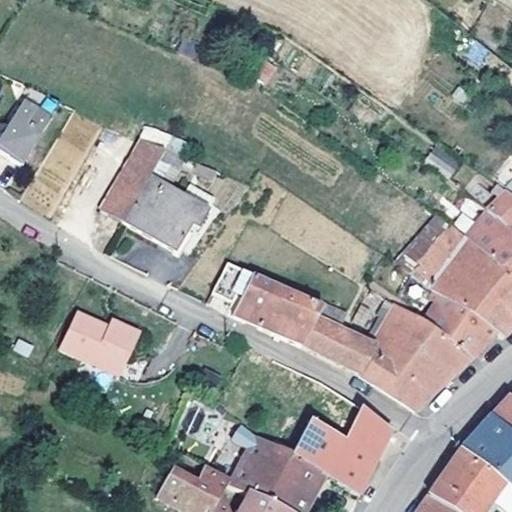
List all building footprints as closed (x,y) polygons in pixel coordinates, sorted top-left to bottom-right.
[(511,64),(455,21),(447,37),(511,85),(511,64)] [(56,111),(27,94),(0,137),(0,153),(21,166),(56,111)] [(52,219),(100,125),(69,110),(21,203),(52,219)] [(169,141),(146,130),(140,141),(158,150),(160,150),(163,151),(169,141)] [(158,150),(140,141),(100,212),(121,224),(148,177),(151,173),(163,151),(160,150),(158,150)] [(434,148),(429,155),(453,172),(459,165),(434,148)] [(169,154),(163,151),(151,173),(161,178),(177,189),(192,161),(169,154)] [(217,171),(192,161),(177,189),(181,191),(186,182),(191,174),(208,185),(217,171)] [(151,173),(148,177),(158,183),(161,178),(151,173)] [(158,183),(148,177),(121,224),(148,240),(174,193),(158,183)] [(181,191),(178,195),(207,212),(214,199),(186,182),(181,191)] [(511,196),(507,192),(490,211),(511,233),(511,196)] [(178,195),(174,193),(148,240),(173,255),(190,227),(196,230),(207,212),(178,195)] [(511,233),(490,211),(467,234),(511,280),(511,233)] [(196,230),(190,227),(173,255),(180,258),(196,230)] [(511,280),(467,234),(421,278),(434,288),(443,296),(495,335),(503,338),(511,329),(511,280)] [(381,273),(388,278),(421,303),(427,297),(434,288),(421,278),(401,265),(392,260),(381,273)] [(236,305),(231,316),(253,326),(301,347),(316,319),(321,309),(225,263),(211,293),(236,305)] [(388,278),(381,273),(374,282),(381,287),(388,278)] [(443,296),(434,288),(427,297),(436,304),(443,296)] [(443,296),(436,304),(426,316),(420,323),(470,360),(480,350),(495,335),(443,296)] [(316,319),(301,347),(363,379),(415,411),(444,385),(470,360),(420,323),(410,317),(393,304),(382,299),(375,314),(385,318),(372,346),(337,330),(316,319)] [(324,303),(321,309),(316,319),(337,330),(345,314),(324,303)] [(416,309),(414,312),(410,317),(420,323),(426,316),(416,309)] [(106,329),(76,314),(58,349),(118,377),(138,336),(117,325),(114,332),(106,329)] [(117,325),(110,321),(106,329),(114,332),(117,325)] [(511,408),(511,398),(509,396),(500,407),(492,415),(500,422),(511,408)] [(511,408),(500,422),(511,433),(511,408)] [(342,440),(308,421),(290,454),(323,475),(357,496),(373,463),(389,430),(360,409),(342,440)] [(469,441),(461,450),(511,490),(511,433),(500,422),(492,415),(469,441)] [(232,434),(226,444),(245,455),(250,445),(232,434)] [(245,455),(241,461),(228,483),(248,493),(286,511),(302,511),(323,475),(290,454),(255,435),(250,445),(245,455)] [(241,461),(216,446),(201,468),(228,483),(241,461)] [(511,511),(511,490),(461,450),(434,487),(416,511),(482,511),(488,504),(494,508),(499,511),(511,511)] [(170,469),(158,492),(182,506),(179,510),(182,511),(211,511),(228,483),(201,468),(194,483),(170,469)] [(286,511),(248,493),(237,511),(286,511)]
